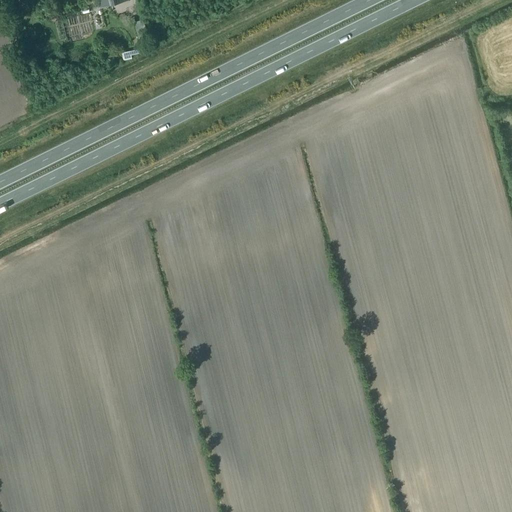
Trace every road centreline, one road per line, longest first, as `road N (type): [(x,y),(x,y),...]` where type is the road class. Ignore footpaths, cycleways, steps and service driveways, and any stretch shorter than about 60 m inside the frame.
road 1 (trunk): [(0,204),(414,0)]
road 2 (trunk): [(370,0),(0,182)]
